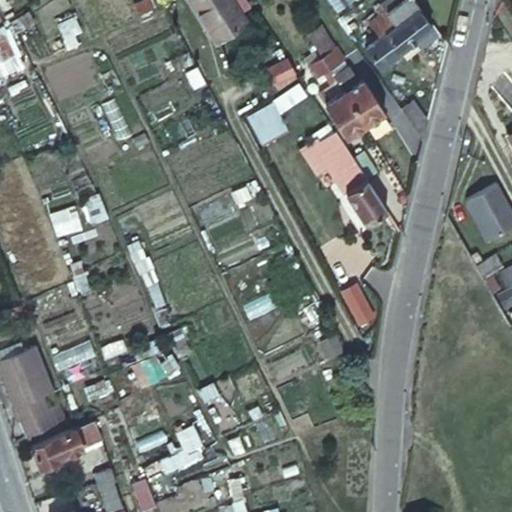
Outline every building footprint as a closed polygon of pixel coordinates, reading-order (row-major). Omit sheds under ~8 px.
[(249,24),(234,0),(192,0),(218,43),(249,24)] [(411,0),(392,0),(386,6),(381,2),(376,6),(379,10),(368,19),(379,33),(364,45),(378,64),(399,49),(397,47),(411,36),(418,45),(436,31),(411,0)] [(319,54),(330,71),(336,67),(332,63),(341,57),(332,45),(319,54)] [(325,74),(330,71),(319,54),(307,61),(315,74),(322,70),(325,74)] [(89,81),(73,56),(46,72),(63,98),(89,81)] [(275,88),(296,74),(284,56),(263,69),(275,88)] [(342,89),(364,122),(383,109),(360,77),(342,89)] [(346,134),(364,122),(342,89),(323,101),(346,134)] [(401,109),(421,137),(426,118),(413,100),(401,109)] [(365,222),(387,207),(366,175),(352,155),(334,128),(316,140),(313,142),(328,166),(365,222)] [(328,166),(313,142),(296,153),(312,177),(328,166)] [(352,155),(366,175),(379,167),(365,146),(352,155)] [(466,195),(465,200),(486,237),(511,222),(511,206),(507,198),(496,179),(466,195)] [(56,232),(79,226),(75,213),(53,219),(56,232)] [(474,263),(480,273),(500,261),(494,251),(474,263)] [(507,285),(511,281),(511,260),(498,269),(507,285)] [(356,280),(338,289),(357,325),(375,316),(356,280)] [(511,304),(511,288),(501,294),(508,307),(511,304)] [(19,420),(24,435),(62,417),(35,348),(0,360),(0,377),(16,420),(19,420)] [(91,417),(29,445),(38,467),(57,460),(56,457),(80,446),(79,444),(100,436),(91,417)] [(115,479),(110,465),(92,471),(95,480),(105,509),(121,503),(113,480),(115,479)]
